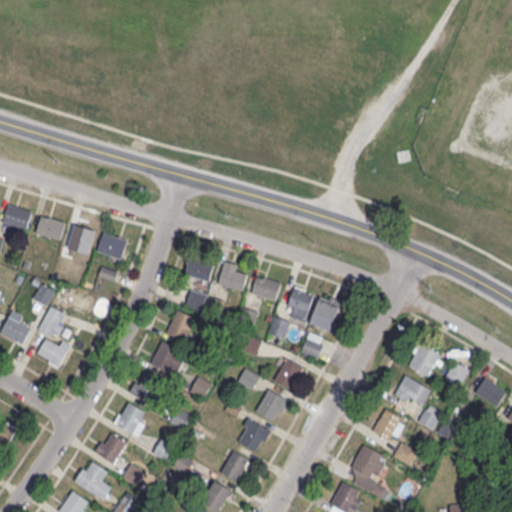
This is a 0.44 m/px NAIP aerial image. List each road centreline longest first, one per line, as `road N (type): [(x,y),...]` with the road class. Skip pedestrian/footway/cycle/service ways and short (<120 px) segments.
road 1 (tertiary): [(0,117),(337,218),(511,298)]
road 2 (residential): [(0,159),(400,287)]
road 3 (residential): [(8,511),(74,418),(139,302),(182,171)]
road 4 (residential): [(275,511),(400,287)]
road 5 (residential): [(400,287),(511,353)]
